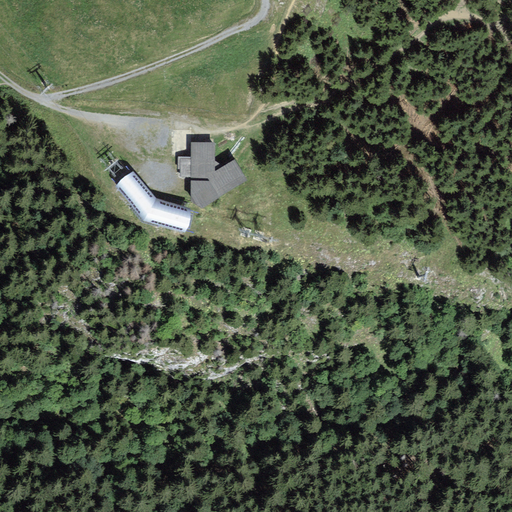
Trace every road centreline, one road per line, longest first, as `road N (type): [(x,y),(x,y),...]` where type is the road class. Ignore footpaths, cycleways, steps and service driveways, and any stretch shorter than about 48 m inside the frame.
road 1 (track): [(264,0),(248,25),(43,103)]
road 2 (unclassified): [(0,77),(44,104),(164,122),(160,175)]
